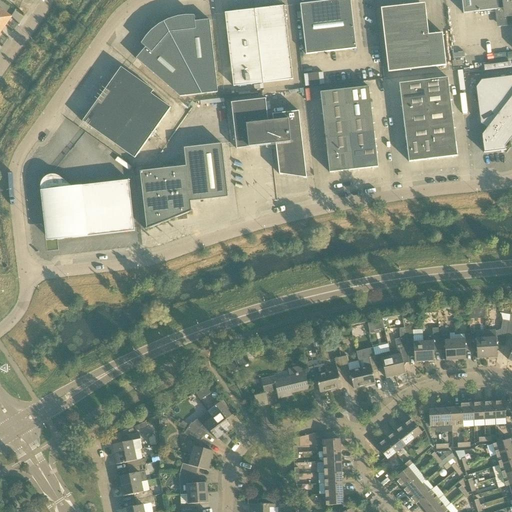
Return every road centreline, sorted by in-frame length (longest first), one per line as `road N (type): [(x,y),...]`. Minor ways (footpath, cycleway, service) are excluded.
road 1 (unclassified): [(27,275),(152,259),(307,210),(511,180)]
road 2 (tertiary): [(83,387),(176,340),(294,300),(511,267)]
road 3 (unclassified): [(27,275),(14,183),(19,155),(121,12),(141,0)]
road 4 (residential): [(229,511),(230,476),(247,440),(317,423),(359,429)]
road 5 (residential): [(359,429),(433,387),(511,383)]
